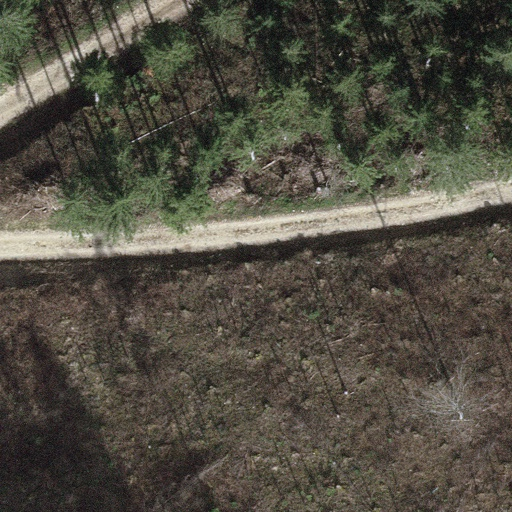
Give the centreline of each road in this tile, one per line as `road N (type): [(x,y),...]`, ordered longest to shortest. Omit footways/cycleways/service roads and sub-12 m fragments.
road 1 (track): [(0,239),(359,213),(511,172)]
road 2 (track): [(154,0),(0,100)]
